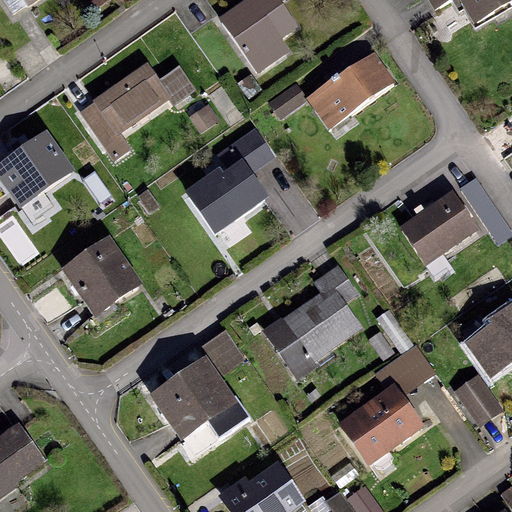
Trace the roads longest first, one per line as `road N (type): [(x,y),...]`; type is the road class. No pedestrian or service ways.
road 1 (residential): [(78,405),(459,135)]
road 2 (residential): [(168,0),(0,117)]
road 3 (residential): [(459,135),(365,0)]
road 4 (residential): [(153,511),(78,405)]
